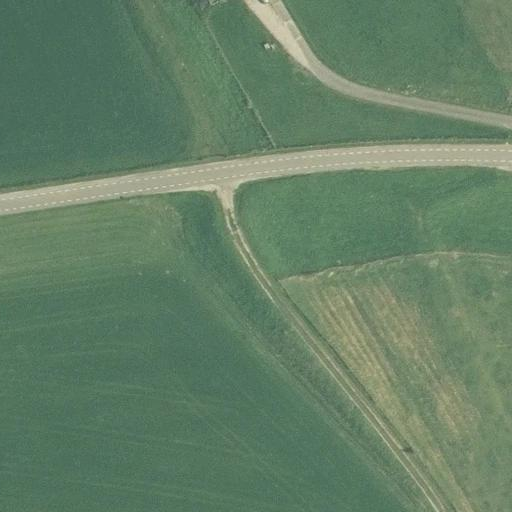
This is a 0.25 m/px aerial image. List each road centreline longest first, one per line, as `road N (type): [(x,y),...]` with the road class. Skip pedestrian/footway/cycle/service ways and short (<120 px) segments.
road 1 (tertiary): [(0,207),(309,163),(511,158)]
road 2 (track): [(224,173),(246,254),(442,511)]
